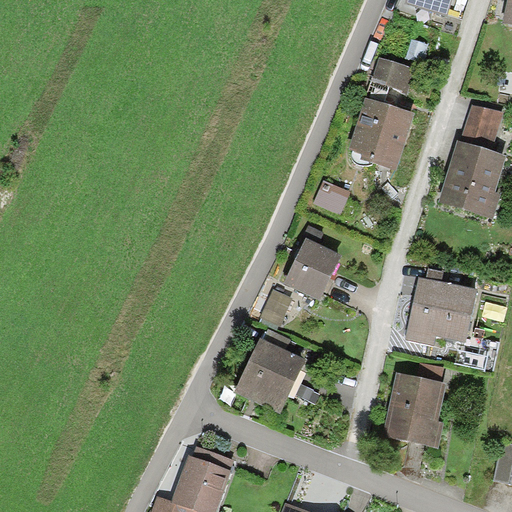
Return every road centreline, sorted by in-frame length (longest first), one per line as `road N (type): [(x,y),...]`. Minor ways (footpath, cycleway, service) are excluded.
road 1 (residential): [(347,474),(400,236),(478,0)]
road 2 (residential): [(373,0),(190,405)]
road 3 (residential): [(347,474),(190,405)]
road 4 (residential): [(190,405),(131,511)]
